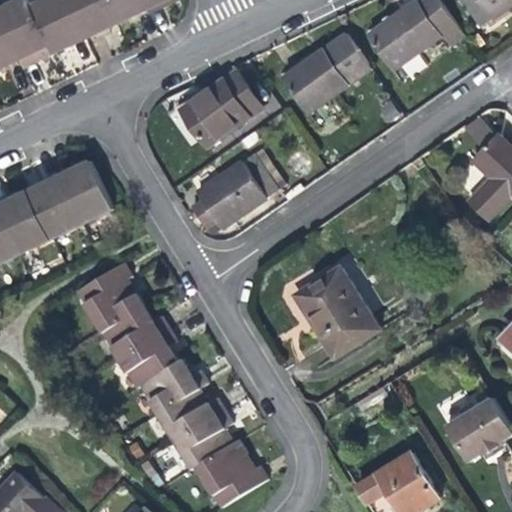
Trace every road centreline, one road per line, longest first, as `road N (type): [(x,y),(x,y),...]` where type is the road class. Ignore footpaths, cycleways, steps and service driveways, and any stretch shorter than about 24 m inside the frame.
road 1 (residential): [(204,284),(490,86)]
road 2 (residential): [(293,511),(308,486),(305,446),(204,284)]
road 3 (residential): [(204,284),(93,99)]
road 4 (residential): [(93,99),(228,35)]
